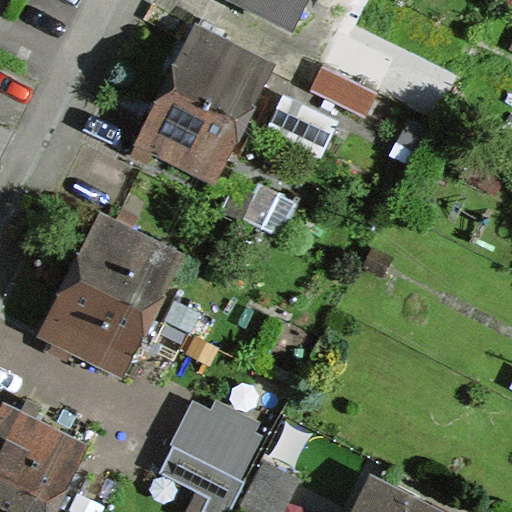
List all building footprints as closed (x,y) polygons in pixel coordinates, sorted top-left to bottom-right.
[(246,0),(245,2),(295,27),(308,0),(246,0)] [(230,41),(196,24),(166,84),(247,124),(268,82),(221,59),(230,41)] [(338,34),(324,65),(371,87),(386,57),(338,34)] [(324,65),(312,91),(359,113),(371,87),(324,65)] [(247,124),(166,84),(138,142),(171,158),(179,142),(226,166),(247,124)] [(184,256),(100,214),(71,274),(154,315),(184,256)] [(154,315),(71,274),(41,334),(125,375),(154,315)] [(0,414),(0,475),(58,505),(88,447),(5,404),(0,414)] [(194,404),(174,444),(228,471),(248,431),(194,404)] [(174,444),(160,472),(209,496),(202,510),(206,511),(230,511),(247,480),(228,471),(174,444)] [(266,461),(239,511),(278,511),(297,477),(266,461)] [(0,511),(54,511),(58,505),(0,475),(0,511)] [(430,511),(370,481),(354,511),(430,511)]
